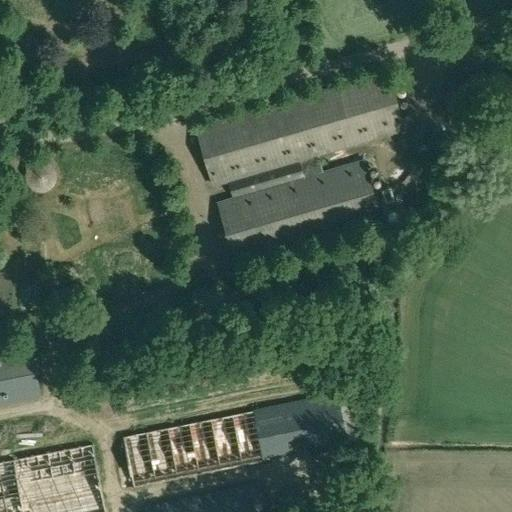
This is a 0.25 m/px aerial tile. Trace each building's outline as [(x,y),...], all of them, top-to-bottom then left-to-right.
[(318,153),(405,128),(388,71),(196,127),(212,184),(298,159),(304,178),(218,203),(235,261),(381,218),(364,160),(323,172),(318,153)] [(390,186),(381,189),(385,202),(394,199),(390,186)] [(0,403),(40,396),(30,345),(0,350),(0,403)] [(121,489),(347,444),(337,393),(124,436),(130,464),(117,467),(121,489)] [(0,511),(106,511),(93,443),(0,461),(0,511)] [(146,511),(262,511),(256,484),(145,508),(146,511)]
